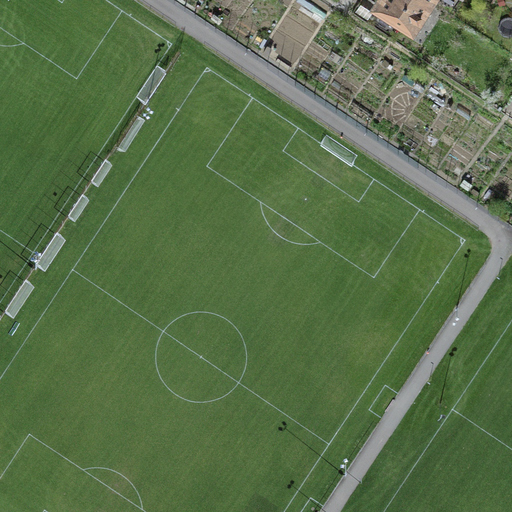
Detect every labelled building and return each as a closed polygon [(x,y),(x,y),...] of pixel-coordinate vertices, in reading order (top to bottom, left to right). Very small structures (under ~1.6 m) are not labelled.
[(430,1),(428,0),(378,0),(375,5),(412,28),(430,1)] [(263,54),(272,58),(276,49),(267,45),(263,54)] [(275,63),(290,71),(292,67),(278,58),(275,63)] [(414,88),(421,93),(425,89),(417,83),(414,88)] [(425,95),(431,100),(438,92),(432,87),(425,95)] [(460,186),(468,192),(473,185),(464,180),(460,186)]
